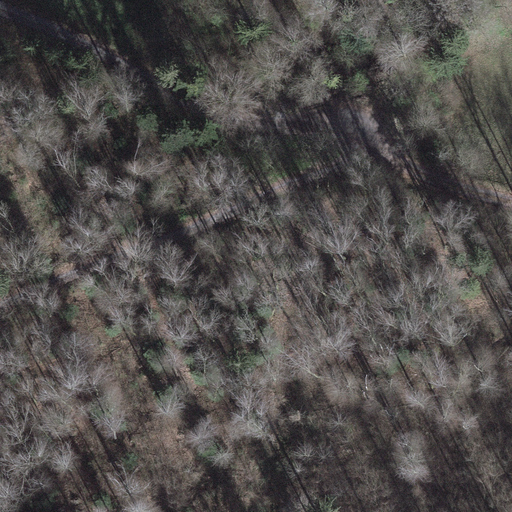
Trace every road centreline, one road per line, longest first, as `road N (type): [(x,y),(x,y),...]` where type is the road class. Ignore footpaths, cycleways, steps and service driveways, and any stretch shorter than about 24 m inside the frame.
road 1 (track): [(362,152),(367,133),(337,113),(260,114),(179,92),(1,0)]
road 2 (track): [(0,302),(362,152)]
road 3 (track): [(511,195),(362,152)]
